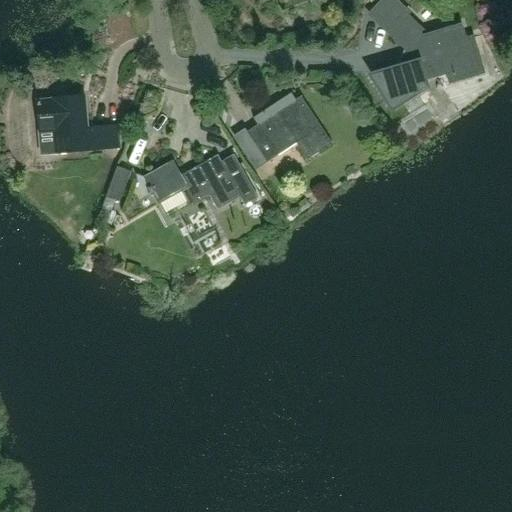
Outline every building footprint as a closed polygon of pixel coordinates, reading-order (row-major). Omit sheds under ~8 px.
[(407,63),(378,72),(368,75),(389,108),(424,86),(422,78),(446,71),(449,81),(480,72),(470,39),(462,41),(458,28),(426,37),(404,16),(406,14),(391,0),(384,0),(369,16),(387,32),(388,32),(410,53),(407,63)] [(336,105),(352,110),(357,95),(341,90),(336,105)] [(267,163),(295,144),(306,161),(331,144),(299,96),(286,105),(282,99),(252,118),(256,125),(246,132),(267,163)] [(52,101),(36,102),(39,131),(54,130),(56,153),(119,147),(117,126),(85,129),(83,97),(52,100),(52,101)] [(231,156),(221,162),(216,155),(179,176),(171,162),(143,178),(158,204),(181,191),(190,207),(209,197),(216,210),(238,198),(244,207),(256,200),(242,175),(231,156)] [(119,202),(130,172),(116,167),(105,197),(119,202)]
